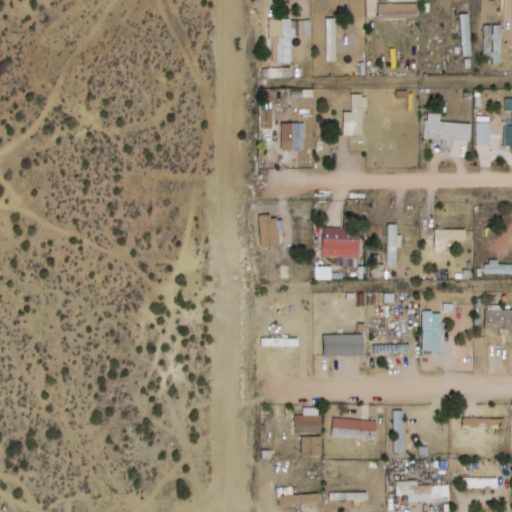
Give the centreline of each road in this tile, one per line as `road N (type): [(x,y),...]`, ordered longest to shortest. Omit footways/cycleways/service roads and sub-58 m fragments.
road 1 (residential): [(511,391),(257,391)]
road 2 (residential): [(511,176),(260,180)]
